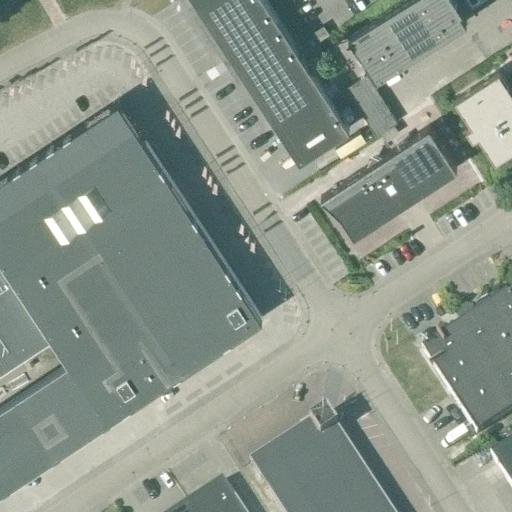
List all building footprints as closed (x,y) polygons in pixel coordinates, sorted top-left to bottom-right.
[(266,0),(195,0),(299,159),(349,126),(266,0)] [(402,0),(348,36),(376,79),(466,20),(453,0),(402,0)] [(319,40),(329,33),(323,25),(313,31),(319,40)] [(495,160),(511,148),(511,89),(498,69),(454,98),(471,124),(466,128),(472,138),(478,134),(495,160)] [(345,87),(376,135),(398,121),(366,73),(345,87)] [(0,253),(53,334),(52,335),(67,359),(0,403),(0,489),(262,316),(118,98),(0,175),(0,253)] [(340,213),(354,234),(457,166),(429,124),(320,195),(321,196),(340,213)] [(0,369),(52,335),(53,334),(0,253),(0,369)] [(424,355),(476,435),(511,411),(511,302),(506,294),(426,346),(424,355)] [(316,419),(249,463),(281,511),(391,511),(333,423),(332,423),(317,420),(316,419)] [(511,441),(490,456),(511,489),(511,441)] [(187,504),(192,511),(242,511),(222,481),(187,504)]
